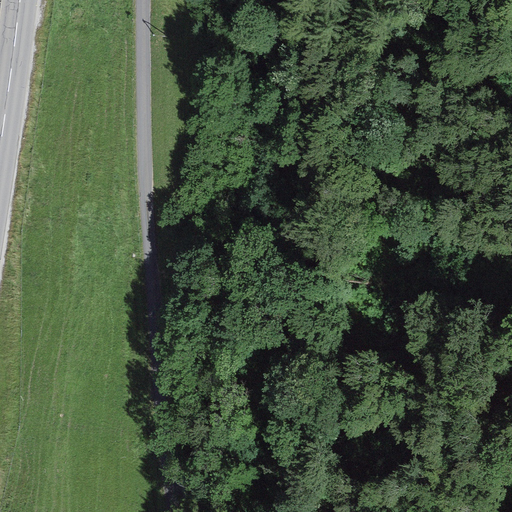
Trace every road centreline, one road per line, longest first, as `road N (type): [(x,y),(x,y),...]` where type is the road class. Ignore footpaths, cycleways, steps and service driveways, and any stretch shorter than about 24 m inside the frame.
road 1 (unclassified): [(142,0),(149,254),(175,511)]
road 2 (secondary): [(0,146),(20,0)]
